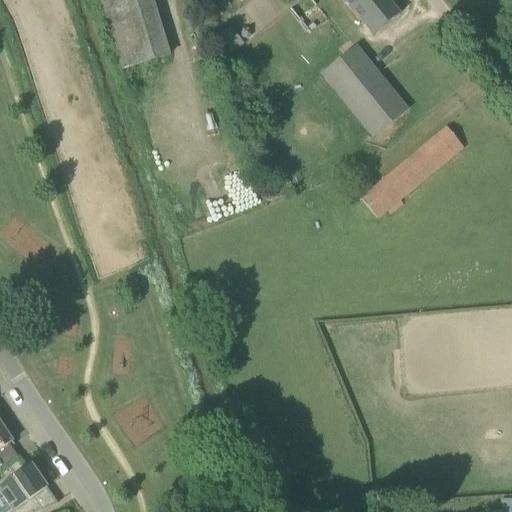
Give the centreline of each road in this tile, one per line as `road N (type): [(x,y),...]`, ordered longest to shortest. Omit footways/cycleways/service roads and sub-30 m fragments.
road 1 (tertiary): [(87,511),(0,366)]
road 2 (unclassified): [(511,98),(428,0)]
